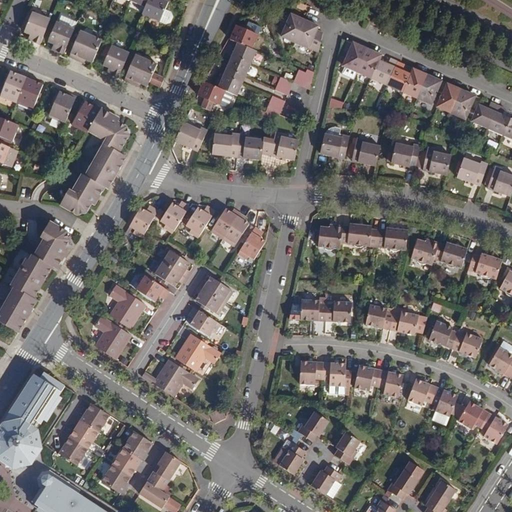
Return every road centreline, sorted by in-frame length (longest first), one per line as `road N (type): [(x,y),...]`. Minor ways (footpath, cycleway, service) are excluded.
road 1 (residential): [(264,348),(390,358),(511,413)]
road 2 (residential): [(235,465),(37,337)]
road 3 (residential): [(298,195),(424,207),(511,237)]
road 4 (residential): [(334,24),(511,98)]
road 5 (residential): [(164,117),(0,48)]
road 6 (residential): [(298,195),(334,24)]
road 7 (residential): [(139,170),(213,191),(298,195)]
road 8 (residential): [(264,348),(298,195)]
road 9 (residential): [(235,465),(264,348)]
